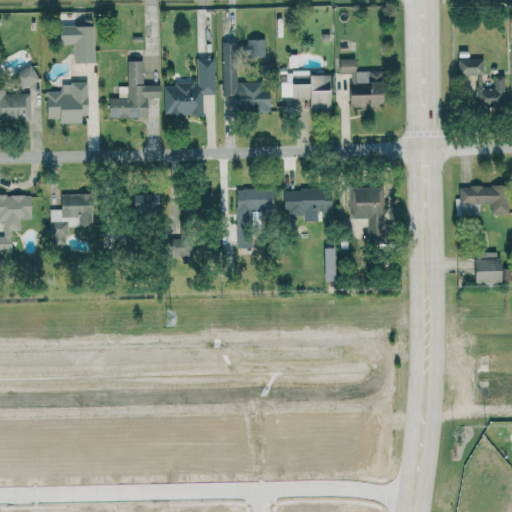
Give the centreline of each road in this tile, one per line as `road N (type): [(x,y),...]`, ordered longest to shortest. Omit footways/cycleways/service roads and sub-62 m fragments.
road 1 (residential): [(0,152),(511,145)]
road 2 (residential): [(415,499),(0,497)]
road 3 (secondary): [(423,225),(424,372)]
road 4 (secondary): [(424,372),(412,511)]
